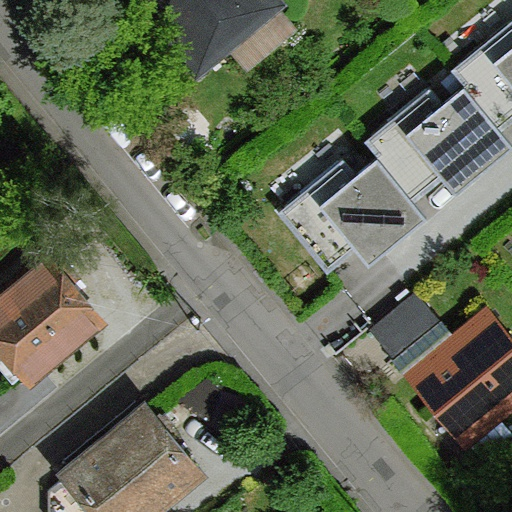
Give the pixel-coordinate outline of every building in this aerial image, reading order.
[(278,2),(276,0),(142,0),(198,68),(278,2)] [(511,20),(454,68),(501,127),(511,118),(511,20)] [(430,90),(368,141),(415,199),(441,179),(456,197),(511,151),(511,146),(465,90),(444,107),(430,90)] [(343,161),(281,212),(328,270),(354,249),(369,268),(427,220),(378,161),(357,178),(343,161)] [(55,270),(45,258),(0,295),(0,329),(29,364),(35,372),(43,366),(97,321),(55,270)] [(441,323),(417,292),(374,327),(399,358),(441,323)] [(511,406),(511,336),(490,308),(412,371),(468,443),(511,406)] [(0,388),(0,428),(56,382),(43,366),(35,372),(29,364),(0,388)] [(146,410),(73,471),(106,511),(145,511),(197,472),(146,410)]
